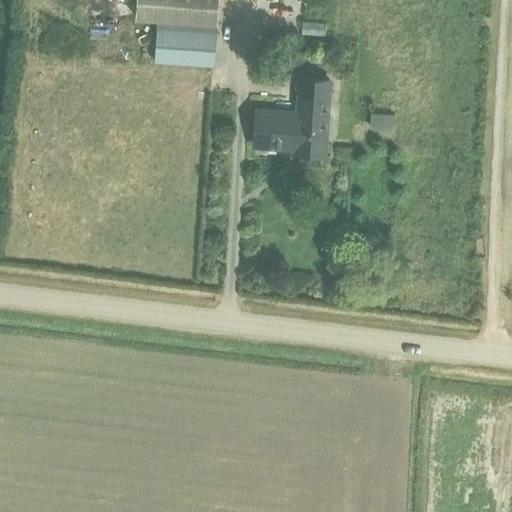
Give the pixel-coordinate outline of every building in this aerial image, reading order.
[(137,0),(136,17),(158,19),(158,28),(155,62),(210,66),(213,67),(218,0),(137,0)] [(306,31),(329,32),(330,20),(307,18),(306,31)] [(324,157),(328,81),(298,79),(296,114),(255,111),(253,147),(295,150),(294,155),(324,157)] [(370,111),(370,126),(393,127),(393,112),(370,111)] [(284,172),(285,159),(270,158),(269,171),(284,172)]
